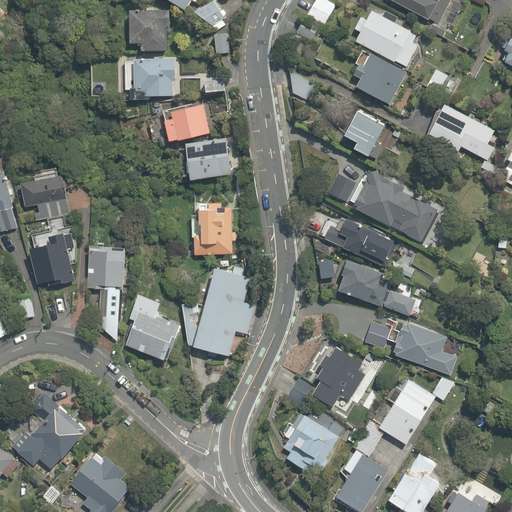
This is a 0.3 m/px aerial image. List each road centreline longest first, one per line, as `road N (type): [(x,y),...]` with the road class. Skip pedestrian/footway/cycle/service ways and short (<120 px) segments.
road 1 (secondary): [(232,462),(237,416),(274,339),(285,279),(258,55),(275,0)]
road 2 (residential): [(0,359),(34,345),(70,346),(184,445),(232,462)]
